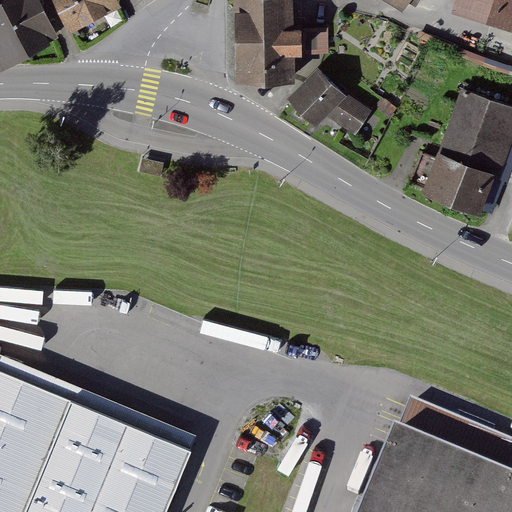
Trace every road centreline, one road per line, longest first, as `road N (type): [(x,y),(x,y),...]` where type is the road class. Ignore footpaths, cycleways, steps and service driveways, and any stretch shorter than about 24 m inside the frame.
road 1 (unknown): [(189,511),(235,384),(274,375),(323,384),(360,419),(331,511)]
road 2 (primary): [(219,114),(385,205),(511,262)]
road 3 (track): [(359,0),(401,19),(427,13),(511,41)]
